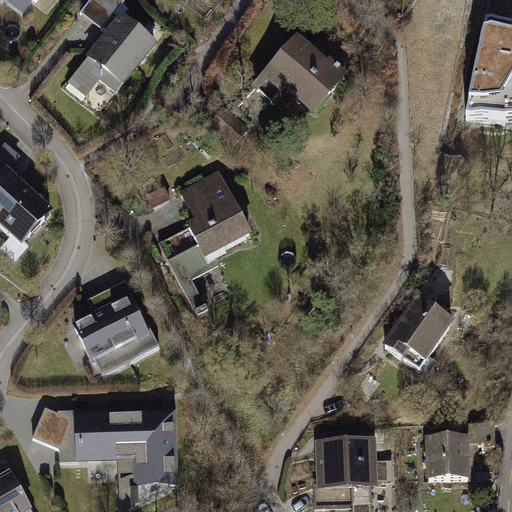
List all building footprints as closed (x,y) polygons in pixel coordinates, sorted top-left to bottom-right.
[(16,0),(11,6),(25,19),(38,4),(43,9),(51,0),(16,0)] [(122,14),(66,92),(93,111),(110,88),(125,99),(165,45),(122,14)] [(511,27),(486,23),(466,117),(503,122),(511,121),(511,27)] [(360,85),(308,43),(275,84),(327,125),(360,85)] [(0,190),(0,221),(33,251),(63,217),(15,174),(0,190)] [(226,175),(185,197),(201,227),(194,231),(215,269),(263,243),(226,175)] [(93,308),(75,317),(102,371),(159,342),(136,297),(98,317),(93,308)] [(427,304),(393,354),(435,382),(469,331),(427,304)] [(178,428),(67,431),(67,479),(143,477),(144,492),(124,501),(123,511),(166,511),(181,506),(178,428)] [(348,437),(324,438),(326,487),(314,487),(315,511),(354,511),(353,511),(373,511),(371,447),(348,448),(348,437)] [(480,445),(432,446),(433,490),(481,488),(480,445)] [(379,485),(389,484),(388,463),(378,464),(379,485)] [(38,511),(18,477),(0,486),(0,511),(38,511)]
